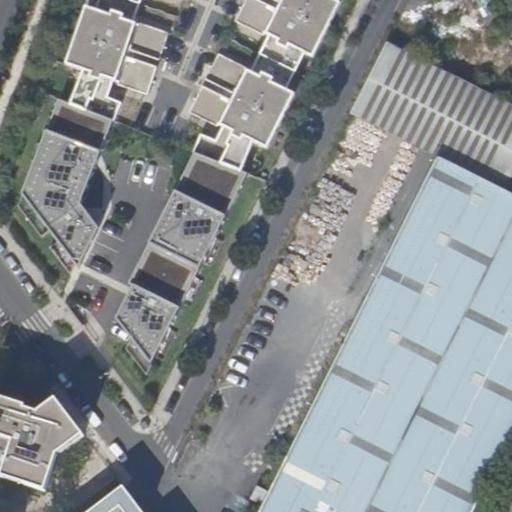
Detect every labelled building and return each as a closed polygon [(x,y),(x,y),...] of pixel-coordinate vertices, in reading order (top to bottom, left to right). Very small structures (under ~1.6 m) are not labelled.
[(140,1),(136,0),(100,0),(97,8),(89,5),(70,61),(86,67),(71,104),(113,119),(120,101),(110,96),(116,82),(148,92),(168,32),(138,22),(137,18),(140,1)] [(261,54),(296,71),(304,55),(312,59),(338,6),(330,2),(330,0),(248,0),(238,22),(266,35),(268,40),(261,54)] [(345,118),(431,162),(499,197),(511,171),(511,114),(380,50),(345,118)] [(197,152),(244,170),(257,142),(267,150),(298,91),(288,86),(296,71),(261,54),(251,71),(222,56),(193,113),(224,129),(217,142),(204,136),(197,152)] [(71,104),(62,100),(24,194),(81,267),(100,228),(82,202),(113,119),(71,104)] [(244,170),(197,152),(132,283),(137,285),(120,318),(154,363),(250,172),(244,170)] [(511,203),(499,197),(431,162),(255,511),(470,511),(511,428),(511,203)] [(0,398),(0,475),(46,490),(58,455),(84,435),(56,400),(42,411),(0,398)] [(140,511),(123,489),(91,511),(140,511)]
